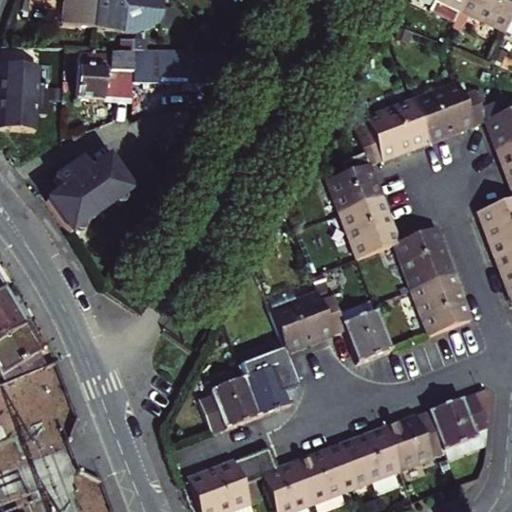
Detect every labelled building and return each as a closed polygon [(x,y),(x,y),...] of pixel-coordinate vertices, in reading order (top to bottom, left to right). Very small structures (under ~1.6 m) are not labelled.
[(87,45),(91,0),(25,0),(24,13),(58,18),(56,42),(87,45)] [(91,0),(87,45),(130,49),(150,39),(154,49),(158,47),(162,42),(165,36),(164,28),(153,27),(156,0),(91,0)] [(450,22),(456,11),(461,0),(428,0),(424,10),(450,22)] [(505,19),(511,4),(511,0),(461,0),(456,11),(499,32),(505,19)] [(511,4),(505,19),(499,32),(511,38),(511,4)] [(86,55),(85,70),(125,72),(125,69),(140,69),(140,57),(86,55)] [(85,70),(68,69),(67,115),(97,117),(97,113),(112,113),(124,114),(124,99),(125,72),(85,70)] [(173,72),(173,70),(140,69),(125,69),(125,72),(124,99),(198,100),(213,70),(211,70),(205,70),(192,70),(192,72),(173,72)] [(38,72),(2,70),(0,97),(46,99),(48,90),(37,89),(38,72)] [(423,145),(470,127),(457,95),(453,85),(406,103),(423,145)] [(495,152),(511,145),(511,109),(508,111),(503,99),(479,107),(472,90),(457,95),(470,127),(483,122),(495,152)] [(46,99),(0,97),(0,98),(0,131),(34,134),(35,117),(45,118),(46,99)] [(378,162),(423,145),(406,103),(362,120),(366,130),(378,162)] [(326,182),(338,213),(378,198),(366,167),(378,162),(366,130),(353,135),(360,154),(337,163),(342,176),(326,182)] [(511,145),(495,152),(511,194),(511,145)] [(41,204),(26,215),(50,247),(55,244),(63,238),(95,214),(103,208),(107,205),(84,173),(69,183),(61,172),(33,192),(41,204)] [(355,259),(390,245),(396,243),(378,198),(338,213),(355,259)] [(511,198),(475,212),(493,259),(511,251),(511,198)] [(104,213),(103,208),(95,214),(98,217),(102,216),(104,213)] [(396,243),(390,245),(408,291),(449,274),(432,230),(396,243)] [(64,242),(63,238),(55,244),(58,246),(62,245),(64,242)] [(511,251),(493,259),(510,305),(511,303),(511,251)] [(449,274),(408,291),(426,338),(468,321),(449,274)] [(0,328),(23,315),(2,278),(0,279),(0,328)] [(265,314),(281,357),(328,338),(314,304),(311,296),(265,314)] [(389,353),(373,314),(340,326),(328,299),(314,304),(328,338),(342,332),(355,366),(389,353)] [(10,370),(46,356),(23,315),(0,328),(0,355),(4,361),(10,370)] [(239,380),(255,420),(286,408),(281,395),(293,390),(281,357),(268,361),(270,368),(239,380)] [(208,400),(196,404),(210,438),(255,420),(239,380),(206,394),(208,400)] [(490,397),(481,393),(471,397),(428,413),(444,453),(475,440),(472,433),(483,430),(481,425),(485,424),(490,397)] [(428,413),(385,430),(401,474),(445,457),(444,453),(428,413)] [(401,474),(385,430),(339,447),(356,491),(401,474)] [(445,457),(449,466),(482,452),(484,431),(483,430),(472,433),(475,440),(444,453),(445,457)] [(339,447),(294,464),(311,508),(356,491),(339,447)] [(236,463),(245,488),(265,480),(277,511),(299,511),(311,508),(294,464),(274,472),(265,451),(236,463)] [(254,511),(245,488),(236,463),(222,468),(196,478),(209,511),(254,511)]
